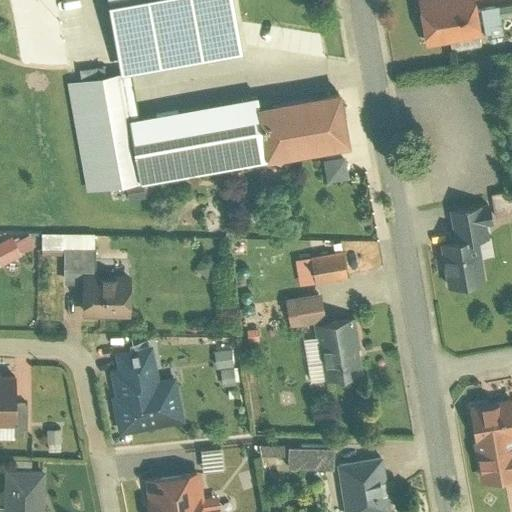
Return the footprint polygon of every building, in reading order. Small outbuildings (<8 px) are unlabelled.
[(267,154),(259,102),(256,93),(139,113),(132,66),(244,47),(235,0),(109,0),(122,67),(68,78),(88,187),(267,154)] [(419,0),(427,46),(487,36),(480,0),(419,0)] [(511,11),(511,2),(484,4),(486,30),(504,29),(502,12),(511,11)] [(348,140),(339,88),(259,102),(267,154),(348,140)] [(348,153),(326,155),(327,177),(349,175),(348,153)] [(471,180),(475,198),(496,194),(492,176),(471,180)] [(126,185),(128,199),(151,196),(150,182),(126,185)] [(432,236),(443,292),(483,285),(472,223),(485,220),(483,208),(449,214),(452,233),(432,236)] [(0,260),(1,263),(37,243),(28,226),(0,241),(0,260)] [(83,285),(82,312),(131,313),(132,274),(98,273),(99,233),(42,231),(41,251),(67,252),(66,285),(83,285)] [(307,256),(313,281),(348,274),(343,249),(307,256)] [(297,327),(305,378),(363,370),(354,305),(318,311),(316,301),(315,289),(284,294),(288,324),(306,321),(307,326),(297,327)] [(116,427),(189,414),(181,370),(165,372),(159,337),(115,346),(117,357),(108,358),(114,385),(108,386),(116,427)] [(0,422),(17,423),(18,372),(0,371),(0,422)] [(471,449),(477,483),(511,476),(511,438),(509,439),(508,431),(511,430),(511,407),(510,394),(462,402),(468,440),(489,437),(491,446),(471,449)] [(340,464),(342,511),(379,511),(377,457),(331,459),(331,449),(290,450),(291,466),(340,464)] [(40,511),(43,468),(0,466),(0,511),(40,511)] [(142,478),(145,511),(217,511),(216,498),(201,500),(198,471),(142,478)]
